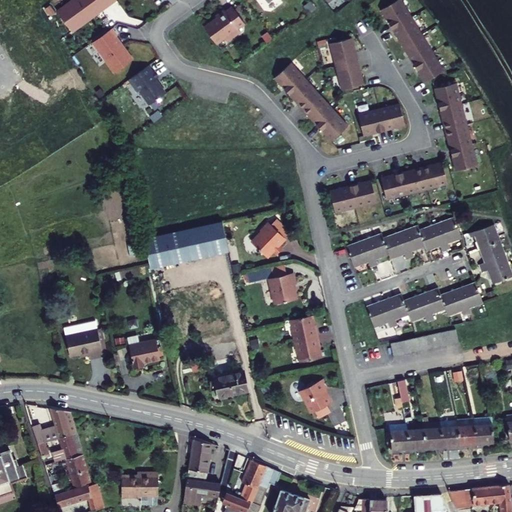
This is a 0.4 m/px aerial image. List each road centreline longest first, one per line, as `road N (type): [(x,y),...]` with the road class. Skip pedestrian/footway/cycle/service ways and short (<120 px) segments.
road 1 (secondary): [(370,477),(323,470),(134,409),(62,393),(0,392)]
road 2 (residential): [(307,171),(296,138),(253,86),(187,70),(173,55),(161,23),(193,0)]
road 3 (residential): [(307,171),(420,142),(421,115),(368,27)]
road 4 (residential): [(370,477),(336,303)]
road 5 (secondary): [(511,469),(370,477)]
road 6 (residential): [(336,303),(307,171)]
road 7 (residential): [(336,303),(454,258)]
